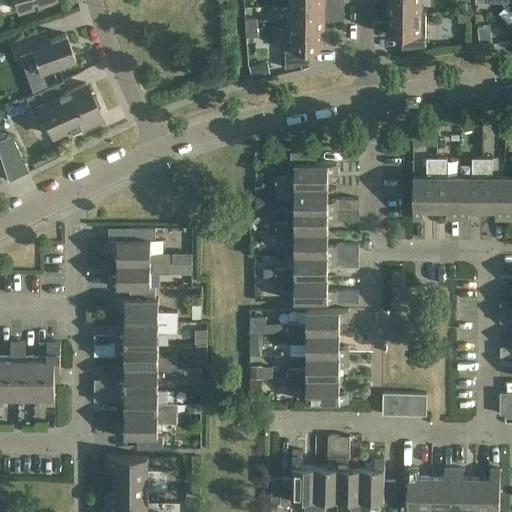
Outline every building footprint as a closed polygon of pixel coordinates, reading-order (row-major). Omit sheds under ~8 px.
[(14,0),(18,10),(50,0),(14,0)] [(386,0),(387,14),(390,14),(390,13),(422,13),(422,12),(421,0),(386,0)] [(511,0),(486,0),(487,2),(503,2),(511,10),(511,0)] [(325,6),(290,6),(289,27),(285,27),(285,28),(324,28),(325,6)] [(390,13),(390,14),(390,35),(402,35),(402,49),(425,46),(426,12),(422,12),(422,13),(390,13)] [(458,13),(458,22),(470,22),(470,13),(458,13)] [(245,20),(246,29),(258,28),(257,19),(245,20)] [(258,28),(246,29),(247,37),(258,36),(258,28)] [(324,29),(324,28),(285,28),(285,50),(285,68),(310,62),(311,50),(320,51),(321,29),(324,29)] [(37,32),(17,40),(15,40),(22,61),(34,57),(39,73),(75,60),(66,34),(41,43),(37,32)] [(102,119),(98,110),(100,105),(95,96),(92,97),(85,83),(62,94),(57,96),(52,86),(58,84),(63,81),(62,80),(25,97),(32,114),(41,110),(52,135),(82,122),(84,127),(102,119)] [(62,94),(58,84),(52,86),(57,96),(62,94)] [(414,145),(437,145),(437,125),(414,125),(414,145)] [(28,171),(23,161),(11,134),(0,139),(0,157),(4,170),(8,181),(28,171)] [(484,158),(484,149),(483,149),(483,158),(472,158),(472,176),(461,176),(461,219),(469,219),(469,210),(484,210),(484,158)] [(493,158),(491,158),(491,149),(484,149),(484,158),(484,210),(496,210),(495,219),(508,219),(508,177),(493,177),(493,158)] [(276,176),(276,186),(328,187),(328,173),(337,173),(337,163),(316,163),(316,151),(291,151),(290,163),(295,164),(295,176),(276,176)] [(423,210),(437,210),(438,158),(427,158),(426,177),(413,177),(413,219),(423,219),(423,210)] [(450,219),(461,219),(461,176),(447,176),(447,158),(438,158),(437,210),(450,210),(450,219)] [(295,209),(359,210),(359,198),(328,198),(328,187),(276,186),(276,197),(295,197),(295,209)] [(276,232),(328,232),(328,220),(359,220),(359,210),(295,209),(295,222),(276,222),(276,232)] [(118,263),(170,263),(170,253),(163,253),(163,240),(156,240),(156,228),(130,227),(130,239),(109,239),(109,250),(118,249),(118,263)] [(261,232),(251,232),(251,242),(257,242),(261,238),(261,232)] [(328,232),(276,232),(276,242),(295,242),(295,255),(360,255),(360,246),(337,245),(328,245),(328,232)] [(328,278),(328,264),(337,264),(337,266),(360,266),(360,255),(295,255),(295,267),(276,268),(276,277),(328,278)] [(118,276),(109,276),(109,286),(130,286),(151,286),(151,273),(170,273),(192,273),(193,262),(192,262),(188,262),(184,262),(170,263),(118,263),(118,276)] [(328,290),(328,278),(276,277),(276,288),(295,288),(295,301),(359,301),(359,290),(328,290)] [(126,308),(126,321),(178,322),(178,311),(158,311),(159,298),(155,298),(155,286),(151,286),(130,286),(130,298),(117,298),(117,308),(126,308)] [(511,300),(500,301),(500,312),(511,311),(511,300)] [(307,322),(288,322),(288,333),(340,333),(340,319),(349,319),(349,309),(307,309),(307,322)] [(511,311),(500,312),(500,323),(511,322),(511,311)] [(267,317),(251,317),(251,333),(253,333),(267,333),(267,325),(267,317)] [(178,332),(178,322),(126,321),(126,333),(95,333),(95,344),(158,345),(158,332),(178,332)] [(195,330),(195,344),(197,344),(205,344),(207,344),(207,330),(195,330)] [(307,343),(307,355),(349,356),(349,346),(340,346),(340,333),(288,333),(287,343),(307,343)] [(0,397),(18,397),(18,342),(11,342),(11,358),(0,358),(0,397)] [(26,342),(18,342),(18,397),(36,397),(36,359),(26,359),(26,342)] [(47,359),(36,359),(36,397),(55,397),(55,381),(61,381),(61,342),(47,342),(47,359)] [(125,356),(125,368),(178,368),(177,357),(158,357),(158,345),(95,344),(95,355),(125,356)] [(205,344),(197,344),(197,355),(207,355),(207,344),(205,344)] [(288,378),(340,378),(340,365),(349,365),(349,356),(307,355),(307,368),(288,368),(288,378)] [(263,378),(263,365),(251,365),(251,378),(263,378)] [(158,390),(158,377),(178,377),(178,368),(125,368),(125,381),(116,381),(116,379),(95,378),(94,390),(158,390)] [(202,368),(194,368),(194,380),(202,380),(202,368)] [(340,378),(288,378),(288,389),(307,388),(307,402),(349,402),(349,392),(340,392),(340,378)] [(262,399),(263,381),(250,381),(250,399),(262,399)] [(125,401),(125,413),(177,413),(177,403),(158,402),(158,390),(94,390),(94,401),(125,401)] [(382,414),(393,415),(394,392),(383,392),(382,414)] [(405,393),(394,392),(393,415),(404,415),(405,393)] [(511,392),(500,392),(500,403),(511,403),(511,392)] [(416,393),(405,393),(404,415),(415,415),(416,393)] [(427,393),(416,393),(415,415),(426,415),(427,393)] [(511,403),(500,403),(500,414),(511,414),(511,403)] [(201,404),(189,404),(189,412),(201,412),(201,404)] [(177,413),(125,413),(125,426),(116,426),(116,436),(137,436),(138,448),(163,448),(163,436),(158,436),(158,423),(177,423),(177,413)] [(328,466),(316,466),(315,511),(324,511),(325,499),(338,499),(339,435),(328,435),(328,466)] [(360,511),(361,467),(350,466),(350,435),(339,435),(338,499),(350,500),(350,511),(360,511)] [(115,480),(167,480),(167,471),(167,469),(148,469),(148,456),(106,456),(106,466),(115,466),(115,480)] [(292,478),(281,478),(280,503),(292,503),(292,498),(305,499),(304,511),(315,511),(316,466),(303,465),(303,456),(293,456),(292,478)] [(361,467),(360,511),(370,511),(371,500),(384,500),(384,506),(396,506),(396,480),(384,480),(385,458),(375,458),(375,467),(361,467)] [(420,511),(431,511),(432,476),(418,476),(418,467),(408,467),(408,509),(420,509),(420,511)] [(441,511),(442,510),(454,510),(455,468),(445,468),(444,477),(432,476),(431,511),(441,511)] [(464,468),(455,468),(454,510),(467,510),(467,511),(476,511),(477,477),(464,477),(464,468)] [(477,477),(476,511),(486,511),(487,511),(500,511),(501,469),(491,469),(490,478),(477,477)] [(271,503),(280,503),(281,478),(272,477),(271,503)] [(106,493),(106,502),(148,502),(148,490),(167,490),(167,480),(115,480),(115,493),(106,493)] [(115,511),(114,511),(147,511),(148,502),(106,502),(106,511),(115,511)]
